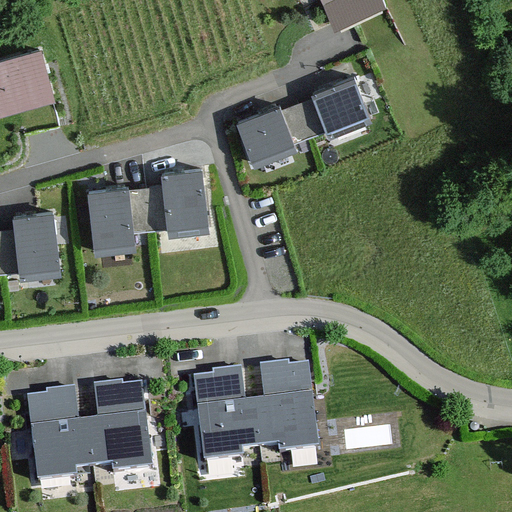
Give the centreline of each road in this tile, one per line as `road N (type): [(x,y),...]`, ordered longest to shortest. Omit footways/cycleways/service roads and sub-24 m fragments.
road 1 (residential): [(0,344),(334,316),(451,385),(511,398)]
road 2 (unknown): [(0,180),(191,123),(204,126),(215,135),(259,317)]
